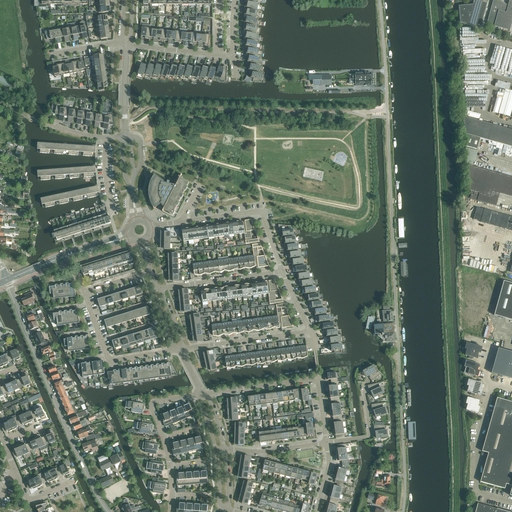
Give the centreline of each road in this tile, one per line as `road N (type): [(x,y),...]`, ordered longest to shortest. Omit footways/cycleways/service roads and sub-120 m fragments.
road 1 (unclassified): [(402,511),(379,0)]
road 2 (residential): [(109,511),(9,286)]
road 3 (residential): [(175,349),(110,360),(84,292),(150,272)]
road 4 (unclassified): [(511,502),(476,492),(491,385)]
road 5 (residential): [(311,331),(180,349)]
road 6 (unclassified): [(7,280),(130,233)]
road 7 (residential): [(160,288),(282,271)]
